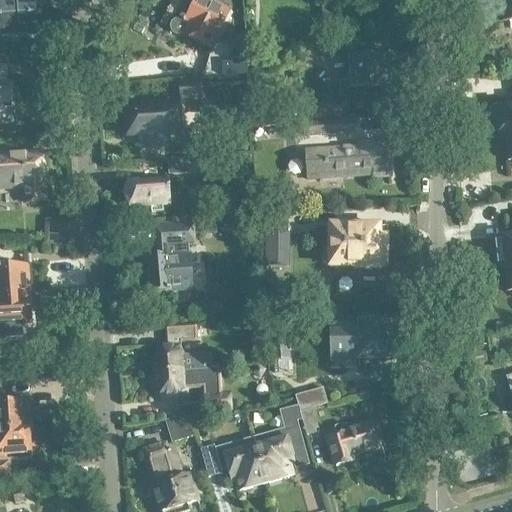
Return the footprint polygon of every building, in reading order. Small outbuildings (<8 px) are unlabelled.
[(0,0),(0,17),(35,16),(39,15),(38,0),(0,0)] [(180,36),(210,51),(218,36),(222,38),(228,27),(224,25),(230,12),(206,0),(195,0),(195,1),(193,0),(191,0),(180,22),(179,21),(177,21),(176,22),(174,22),(172,24),(171,25),(171,27),(171,28),(171,29),(171,30),(171,31),(171,32),(172,33),(173,34),(174,35),(175,36),(177,36),(179,36),(180,36)] [(511,0),(507,0),(507,5),(498,5),(498,23),(511,23),(511,0)] [(0,39),(11,38),(11,40),(20,40),(19,38),(36,37),(35,16),(0,17),(0,39)] [(344,29),(329,37),(334,46),(349,38),(344,29)] [(346,76),(347,90),(357,90),(391,87),(389,55),(349,58),(350,76),(346,76)] [(3,69),(0,68),(0,109),(11,109),(11,104),(12,104),(11,84),(4,85),(3,69)] [(181,85),(182,100),(200,99),(199,84),(181,85)] [(270,102),(268,86),(257,87),(258,103),(270,102)] [(341,117),(340,103),(315,105),(316,119),(341,117)] [(142,106),(142,113),(126,114),(127,122),(128,137),(151,135),(152,142),(180,140),(179,122),(178,104),(142,106)] [(511,108),(495,110),(498,137),(507,137),(507,136),(511,135),(511,108)] [(358,132),(357,120),(303,123),(304,136),(358,132)] [(390,174),(388,145),(358,147),(358,148),(305,152),(307,181),(390,174)] [(42,168),(41,154),(0,156),(0,187),(25,186),(26,203),(44,202),(43,182),(47,179),(46,171),(42,168)] [(203,173),(202,161),(168,164),(169,176),(203,173)] [(169,204),(167,182),(127,185),(129,207),(150,205),(151,213),(162,212),(162,204),(169,204)] [(466,248),(484,247),(482,217),(465,217),(466,248)] [(145,258),(148,294),(170,293),(170,292),(192,291),(189,256),(188,256),(187,245),(194,245),(192,223),(155,226),(156,247),(161,247),(162,257),(145,258)] [(381,268),(385,268),(385,248),(387,248),(387,246),(385,246),(386,229),(387,229),(387,228),(330,227),(329,267),(354,267),(354,270),(381,271),(381,268)] [(267,234),(267,250),(287,251),(288,234),(267,234)] [(511,238),(494,240),(497,268),(506,267),(511,266),(511,238)] [(0,324),(30,323),(28,300),(22,301),(21,287),(27,287),(26,267),(0,269),(0,267),(0,324)] [(388,329),(376,329),(376,320),(358,321),(358,359),(389,359),(388,329)] [(271,324),(273,361),(287,360),(285,323),(271,324)] [(154,374),(210,370),(209,359),(201,360),(201,355),(182,357),(180,342),(195,341),(194,325),(166,327),(168,347),(157,348),(158,358),(153,359),(153,362),(150,365),(150,369),(154,372),(154,374)] [(257,366),(251,374),(259,380),(265,371),(257,366)] [(210,370),(154,374),(154,377),(151,380),(151,384),(155,387),(155,390),(160,390),(161,400),(185,398),(184,388),(204,386),(204,382),(218,381),(217,369),(210,370)] [(279,385),(274,390),(279,396),(285,393),(279,385)] [(322,390),(295,398),(297,407),(299,414),(312,410),(326,406),(322,390)] [(228,396),(204,398),(205,413),(229,411),(228,396)] [(31,430),(30,405),(0,406),(0,431),(28,430),(31,430)] [(283,411),(289,430),(298,428),(303,426),(299,414),(297,407),(283,411)] [(319,434),(312,410),(299,414),(303,426),(306,438),(319,434)] [(170,445),(194,437),(188,418),(164,422),(170,445)] [(335,467),(353,463),(351,455),(384,446),(377,425),(345,434),(343,425),(334,428),(336,436),(327,439),(335,467)] [(289,430),(253,441),(255,448),(266,485),(293,478),(290,467),(294,465),(295,467),(308,463),(298,428),(289,430)] [(29,457),(28,430),(0,431),(0,478),(10,478),(9,463),(7,463),(6,459),(15,458),(15,461),(27,460),(27,458),(29,457)] [(239,493),(266,485),(255,448),(234,453),(231,441),(220,444),(229,478),(234,477),(239,493)] [(188,511),(187,506),(198,502),(193,485),(189,486),(186,476),(182,477),(174,451),(169,452),(169,451),(167,451),(165,445),(142,452),(150,479),(151,479),(153,485),(152,485),(160,511),(188,511)] [(208,479),(222,475),(214,446),(200,450),(208,479)] [(11,492),(15,504),(23,502),(20,490),(11,492)]
